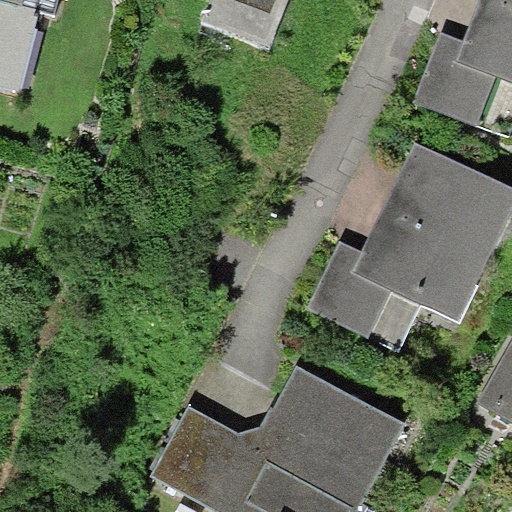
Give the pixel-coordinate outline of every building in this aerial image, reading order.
[(0,0),(0,89),(22,95),(42,15),(55,18),(59,0),(0,0)] [(212,0),(204,21),(269,47),(288,0),(212,0)] [(465,45),(443,36),(416,105),(477,128),(496,79),(511,84),(511,0),(482,0),(480,6),(465,45)] [(343,246),(312,311),(400,353),(422,307),(459,325),(511,213),(511,191),(415,145),(383,213),(363,255),(343,246)] [(511,423),(511,347),(480,406),(511,423)] [(190,411),(152,479),(212,511),(359,511),(407,427),(298,367),(261,432),(241,439),(190,411)]
